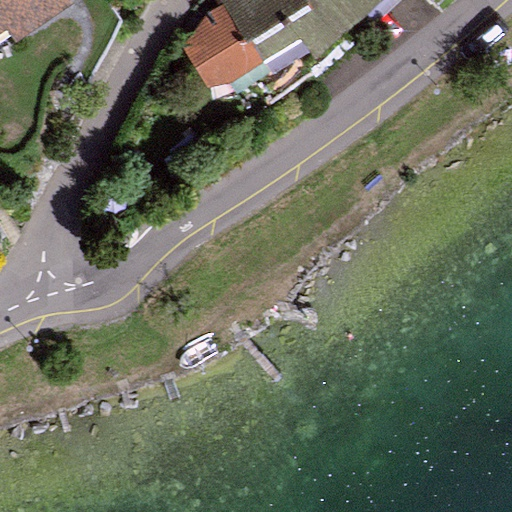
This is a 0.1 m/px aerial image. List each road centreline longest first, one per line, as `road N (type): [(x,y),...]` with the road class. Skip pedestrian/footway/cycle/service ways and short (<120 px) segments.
road 1 (residential): [(46,288),(122,272),(216,194),(420,55),(479,0)]
road 2 (residential): [(174,0),(49,231),(46,288)]
